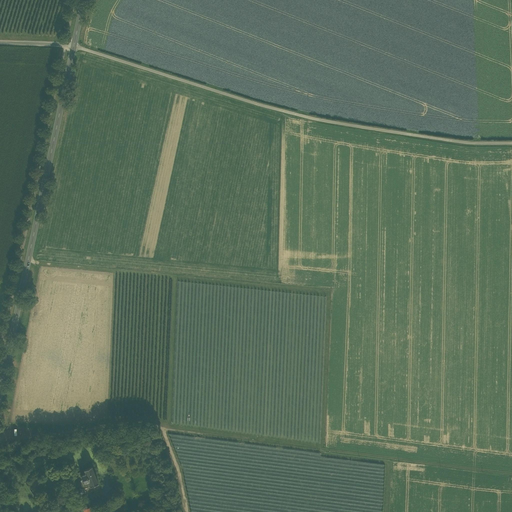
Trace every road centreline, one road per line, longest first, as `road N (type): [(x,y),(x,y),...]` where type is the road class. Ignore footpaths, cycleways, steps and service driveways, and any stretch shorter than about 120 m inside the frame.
road 1 (track): [(511,474),(163,426),(0,440)]
road 2 (residential): [(72,45),(314,118),(511,142)]
road 3 (secondary): [(0,391),(72,45)]
